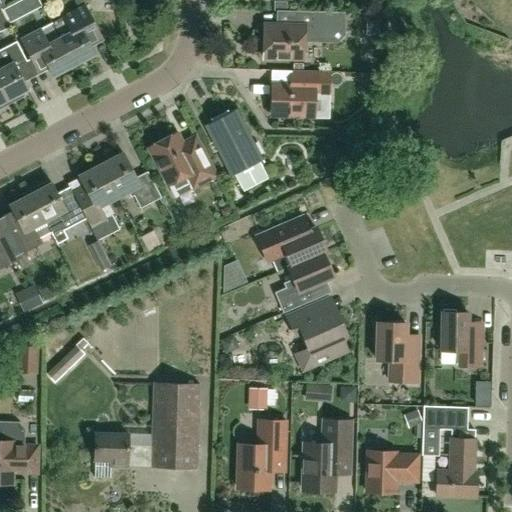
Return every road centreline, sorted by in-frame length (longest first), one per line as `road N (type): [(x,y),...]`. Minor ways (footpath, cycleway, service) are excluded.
road 1 (residential): [(0,166),(172,73),(188,49),(192,0)]
road 2 (residential): [(511,293),(423,285),(379,294),(338,199)]
